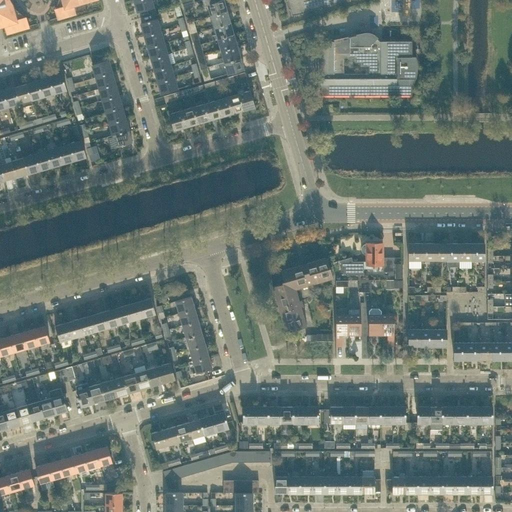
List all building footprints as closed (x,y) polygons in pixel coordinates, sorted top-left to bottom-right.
[(0,0),(0,25),(1,25),(1,27),(4,26),(4,24),(5,24),(7,33),(29,26),(26,17),(16,19),(13,8),(8,9),(5,0),(0,0)] [(63,0),(65,5),(55,8),(58,18),(75,13),(73,4),(87,0),(63,0)] [(134,0),(138,12),(154,7),(151,0),(134,0)] [(193,0),(192,0),(182,3),(183,9),(195,5),(193,0)] [(224,0),(221,0),(219,1),(218,0),(202,0),(204,6),(207,5),(211,16),(227,11),(224,0)] [(302,14),(298,0),(286,0),(287,0),(290,8),(289,9),(290,9),(292,15),(292,14),(301,11),(302,14)] [(311,10),(308,0),(298,0),(302,14),(303,13),(302,10),(311,9),(311,10)] [(321,8),(319,0),(308,0),(311,10),(312,10),(312,9),(320,5),(321,8)] [(214,27),(231,22),(227,11),(211,16),(214,27)] [(145,35),(160,30),(157,19),(141,23),(145,35)] [(190,30),(196,28),(193,21),(187,22),(190,30)] [(217,39),(234,34),(231,22),(214,27),(216,34),(211,35),(213,40),(217,39)] [(148,47),(164,42),(160,30),(145,35),(148,47)] [(193,42),(199,40),(197,32),(191,34),(193,42)] [(370,33),(368,33),(367,33),(354,36),(354,37),(349,37),(333,40),(333,41),(318,41),(318,95),(319,95),(319,94),(396,94),(396,95),(396,94),(411,94),(411,95),(412,95),(412,87),(414,82),(416,77),(417,72),(418,67),(417,61),(416,56),(415,57),(412,57),(412,41),(380,41),(375,36),(374,35),(373,34),(371,34),(370,33)] [(221,50),(237,45),(234,34),(217,39),(221,50)] [(152,58),(167,54),(164,42),(148,47),(152,58)] [(196,53),(203,51),(200,44),(194,46),(196,53)] [(224,62),(241,57),(237,45),(221,50),(224,62)] [(155,70),(170,65),(167,54),(152,58),(155,70)] [(200,64),(206,63),(204,56),(198,57),(200,64)] [(228,74),(244,69),(241,57),(224,62),(228,74)] [(96,77),(112,72),(108,60),(93,65),(96,77)] [(158,81),(174,77),(170,65),(155,70),(158,81)] [(203,76),(209,75),(207,67),(201,69),(203,76)] [(100,89),(115,84),(112,72),(96,77),(100,89)] [(233,75),(236,85),(248,81),(245,72),(233,75)] [(55,92),(66,89),(62,73),(50,77),(53,85),(55,92)] [(236,85),(233,75),(222,79),(223,85),(235,82),(236,85)] [(55,92),(53,85),(50,77),(39,80),(41,88),(44,96),(55,92)] [(162,93),(177,88),(174,77),(158,81),(162,93)] [(212,88),(223,85),(222,79),(210,82),(212,88)] [(44,96),(41,88),(39,80),(27,83),(30,91),(32,99),(44,96)] [(200,92),(212,88),(210,82),(199,86),(200,92)] [(32,99),(30,91),(27,83),(16,87),(18,95),(20,103),(32,99)] [(103,100),(119,96),(115,84),(100,89),(103,100)] [(189,95),(200,92),(199,86),(187,89),(189,95)] [(20,103),(18,95),(16,87),(4,90),(6,98),(9,106),(20,103)] [(177,99),(189,95),(187,89),(175,92),(177,99)] [(250,90),(244,92),(243,89),(238,91),(238,93),(241,101),(243,110),(255,106),(250,90)] [(0,108),(9,106),(6,98),(4,90),(0,91),(0,108)] [(166,102),(177,99),(175,92),(164,96),(166,102)] [(243,110),(241,101),(238,93),(227,97),(229,104),(232,113),(243,110)] [(106,112),(122,107),(119,96),(103,100),(106,112)] [(232,113),(229,104),(227,97),(215,100),(217,107),(220,117),(232,113)] [(220,117),(217,107),(215,100),(204,103),(206,110),(209,120),(220,117)] [(209,120),(206,110),(204,103),(192,107),(194,114),(197,123),(209,120)] [(110,123),(125,118),(122,107),(106,112),(110,123)] [(197,123),(194,114),(192,107),(181,110),(183,118),(186,127),(197,123)] [(186,127),(183,118),(181,110),(169,114),(174,130),(186,127)] [(113,135),(129,130),(125,118),(110,123),(113,135)] [(117,146),(132,142),(129,130),(113,135),(117,146)] [(74,159),(86,156),(81,140),(69,143),(74,159)] [(63,163),(74,159),(69,143),(58,147),(63,163)] [(51,166),(63,163),(58,147),(46,150),(51,166)] [(39,170),(51,166),(46,150),(35,154),(39,170)] [(28,173),(39,170),(35,154),(23,157),(28,173)] [(16,176),(28,173),(23,157),(12,161),(16,176)] [(5,180),(16,176),(12,161),(0,164),(5,180)] [(394,257),(383,257),(383,243),(367,243),(367,244),(364,244),(361,246),(360,249),(361,252),(364,254),(367,254),(367,261),(353,261),(352,257),(340,260),(342,267),(342,272),(343,272),(344,275),(364,275),(364,269),(372,268),(372,265),(383,265),(383,272),(388,272),(388,275),(394,275),(394,257)] [(421,260),(421,243),(408,243),(408,260),(421,260)] [(421,260),(434,260),(434,243),(421,243),(421,260)] [(446,260),(446,243),(434,243),(434,260),(446,260)] [(459,260),(459,243),(446,243),(446,260),(459,260)] [(459,260),(472,260),(472,243),(459,243),(459,260)] [(485,260),(485,243),(472,243),(472,260),(485,260)] [(313,284),(333,278),(327,257),(306,263),(307,265),(306,266),(303,267),(302,264),(282,270),(284,280),(282,284),(273,287),(279,307),(281,306),(282,310),(280,311),(286,332),(307,325),(301,305),(303,305),(301,300),(299,300),(298,296),(299,295),(303,288),(303,287),(308,285),(308,287),(313,286),(313,284)] [(144,317),(156,313),(151,297),(139,301),(144,317)] [(178,313),(194,308),(191,297),(175,301),(178,313)] [(132,320),(144,317),(139,301),(127,304),(132,320)] [(120,324),(132,320),(127,304),(115,308),(120,324)] [(108,327),(120,324),(115,308),(103,311),(108,327)] [(182,325),(198,320),(194,308),(178,313),(182,325)] [(382,334),(381,314),(381,311),(379,308),(371,308),(369,311),(369,334),(382,334)] [(96,331),(108,327),(103,311),(91,315),(96,331)] [(342,334),(348,334),(348,314),(336,314),(336,346),(342,346),(342,334)] [(348,334),(361,334),(361,314),(348,314),(348,334)] [(388,346),(394,346),(394,314),(381,314),(382,334),(388,334),(388,346)] [(84,334),(96,331),(91,315),(79,318),(84,334)] [(72,338),(84,334),(79,318),(68,322),(72,338)] [(186,337),(201,332),(198,320),(182,325),(186,337)] [(60,341),(72,338),(68,322),(55,325),(60,341)] [(38,344),(50,341),(45,325),(33,329),(38,344)] [(408,346),(421,346),(421,328),(408,328),(408,346)] [(434,346),(434,328),(421,328),(421,346),(434,346)] [(447,346),(447,328),(434,328),(434,346),(447,346)] [(26,348),(38,344),(33,329),(21,332),(26,348)] [(14,351),(26,348),(21,332),(9,336),(14,351)] [(189,349),(205,344),(201,332),(186,337),(189,349)] [(0,347),(2,355),(14,351),(9,336),(0,338),(0,347)] [(467,359),(467,342),(454,342),(454,359),(467,359)] [(479,359),(479,342),(467,342),(467,359),(479,359)] [(492,359),(492,342),(479,342),(479,359),(492,359)] [(504,359),(504,342),(492,342),(492,359),(504,359)] [(193,361),(209,356),(205,344),(189,349),(193,361)] [(197,373),(212,368),(209,356),(193,361),(197,373)] [(182,360),(185,372),(194,370),(191,358),(182,360)] [(163,382),(175,379),(170,362),(158,366),(163,382)] [(70,380),(76,378),(72,366),(66,368),(70,380)] [(152,386),(163,382),(158,366),(147,369),(152,386)] [(64,382),(70,380),(66,368),(60,369),(64,382)] [(58,384),(64,382),(60,369),(54,371),(58,384)] [(140,389),(152,386),(147,369),(135,372),(140,389)] [(128,393),(140,389),(135,372),(124,376),(128,393)] [(117,396),(128,393),(124,376),(112,379),(117,396)] [(94,403),(89,386),(87,378),(82,380),(84,387),(77,389),(82,406),(94,403)] [(105,399),(117,396),(112,379),(100,383),(105,399)] [(94,403),(105,399),(100,383),(89,386),(94,403)] [(56,414),(68,410),(63,394),(51,397),(56,414)] [(44,417),(56,414),(51,397),(39,400),(44,417)] [(33,420),(44,417),(39,400),(28,404),(33,420)] [(21,424),(33,420),(28,404),(16,407),(21,424)] [(243,422),(256,422),(256,406),(243,406),(243,422)] [(256,422),(268,422),(268,406),(256,406),(256,422)] [(268,422),(281,422),(281,406),(268,406),(268,422)] [(281,422),(293,422),(293,406),(281,406),(281,422)] [(293,422),(306,422),(306,406),(293,406),(293,422)] [(306,422),(318,422),(318,406),(306,406),(306,422)] [(330,422),(343,422),(343,406),(330,406),(330,422)] [(343,422),(356,422),(355,406),(343,406),(343,422)] [(356,422),(368,422),(368,406),(355,406),(356,422)] [(368,422),(380,422),(380,406),(368,406),(368,422)] [(380,422),(393,422),(393,406),(380,406),(380,422)] [(393,422),(405,422),(405,406),(393,406),(393,422)] [(417,422),(430,422),(430,406),(417,406),(417,422)] [(430,422),(443,422),(443,406),(430,406),(430,422)] [(443,422),(455,422),(455,406),(443,406),(443,422)] [(455,422),(467,422),(467,406),(455,406),(455,422)] [(467,422),(480,422),(480,406),(467,406),(467,422)] [(480,422),(493,422),(493,406),(480,406),(480,422)] [(10,427),(21,424),(16,407),(5,411),(10,427)] [(0,429),(10,427),(5,411),(0,411),(0,429)] [(216,430),(229,427),(224,411),(212,415),(216,430)] [(204,434),(216,430),(212,415),(200,418),(204,434)] [(192,437),(204,434),(200,418),(188,422),(192,437)] [(181,441),(192,437),(188,422),(176,425),(181,441)] [(169,444),(181,441),(176,425),(164,429),(169,444)] [(156,448),(169,444),(164,429),(152,432),(154,440),(152,441),(154,448),(156,447),(156,448)] [(112,461),(112,458),(108,445),(96,449),(100,465),(112,461)] [(88,468),(100,465),(96,449),(84,452),(88,468)] [(76,472),(88,468),(84,452),(72,456),(76,472)] [(222,465),(227,463),(224,453),(219,454),(222,465)] [(217,466),(222,465),(219,454),(214,456),(217,466)] [(64,475),(76,472),(72,456),(60,459),(64,475)] [(212,468),(217,466),(214,456),(209,458),(212,468)] [(206,469),(212,468),(209,458),(203,459),(206,469)] [(53,479),(64,475),(60,459),(48,463),(53,479)] [(201,471),(206,469),(203,459),(198,461),(201,471)] [(196,472),(201,471),(198,461),(193,462),(196,472)] [(191,474),(196,472),(193,462),(188,464),(191,474)] [(40,482),(53,479),(48,463),(36,466),(40,482)] [(186,475),(191,474),(188,464),(183,465),(186,475)] [(177,478),(186,475),(183,465),(174,468),(175,474),(177,478)] [(22,488),(35,484),(30,468),(18,472),(22,488)] [(165,477),(175,474),(174,468),(163,471),(165,477)] [(375,492),(375,491),(375,478),(375,476),(374,476),(374,470),(362,470),(362,476),(362,492),(375,492)] [(11,491),(22,488),(18,472),(6,475),(11,491)] [(177,479),(177,478),(175,474),(165,477),(166,482),(177,479)] [(0,494),(11,491),(6,475),(0,476),(0,494)] [(288,492),(288,476),(275,476),(275,492),(288,492)] [(300,492),(300,476),(288,476),(288,492),(300,492)] [(312,492),(312,476),(300,476),(300,492),(312,492)] [(325,492),(325,476),(312,476),(312,492),(325,492)] [(337,492),(337,476),(325,476),(325,492),(337,492)] [(337,492),(350,492),(350,476),(337,476),(337,492)] [(362,492),(362,476),(350,476),(350,492),(362,492)] [(392,492),(405,492),(405,476),(393,476),(392,478),(392,491),(392,492)] [(418,492),(418,476),(405,476),(405,492),(418,492)] [(430,492),(430,476),(418,476),(418,492),(430,492)] [(443,492),(443,476),(430,476),(430,492),(443,492)] [(455,492),(455,476),(443,476),(443,492),(455,492)] [(467,492),(467,476),(455,476),(455,492),(467,492)] [(480,492),(480,476),(467,476),(467,492),(480,492)] [(492,492),(493,476),(480,476),(480,492),(492,492)] [(168,487),(178,484),(177,479),(166,482),(168,487)] [(106,505),(122,505),(122,492),(106,492),(106,505)] [(166,505),(182,505),(182,492),(166,492),(166,505)] [(236,505),(252,505),(252,492),(247,492),(241,492),(236,492),(236,505)]
